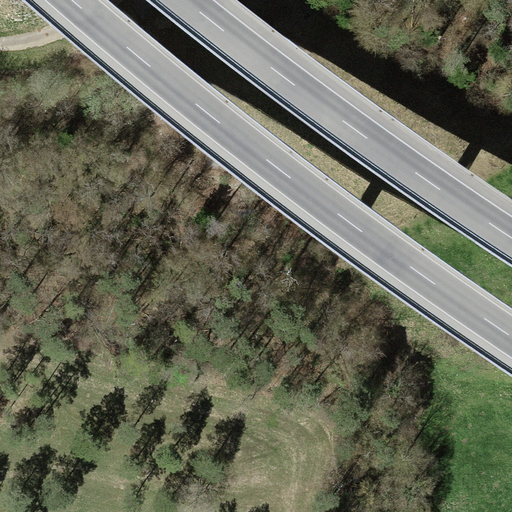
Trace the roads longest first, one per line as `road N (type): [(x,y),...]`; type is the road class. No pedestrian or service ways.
road 1 (motorway): [(73,0),(245,144),(511,337)]
road 2 (motorway): [(511,238),(184,0)]
